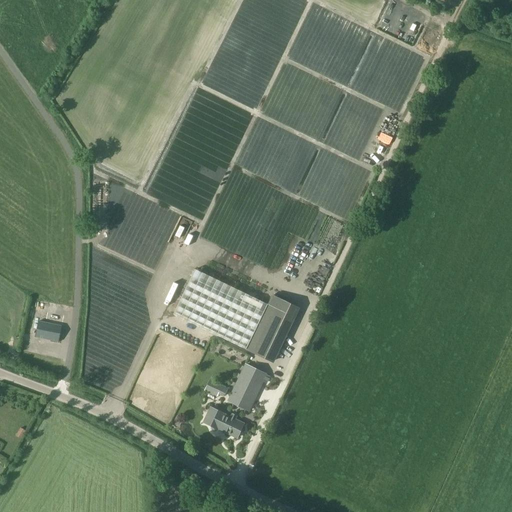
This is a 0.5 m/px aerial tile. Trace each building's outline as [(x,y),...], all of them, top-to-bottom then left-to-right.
[(425,34),(431,37),(435,27),(430,24),(425,34)] [(247,350),(268,305),(194,269),(173,315),(247,350)] [(311,276),(303,281),(307,289),(316,284),(311,276)] [(236,280),(234,285),(245,289),(247,284),(236,280)] [(249,283),(247,288),(258,292),(260,287),(249,283)] [(298,308),(273,295),(268,305),(247,350),(272,362),(298,308)] [(59,341),(61,326),(48,323),(38,320),(35,336),(59,341)] [(266,383),(269,375),(246,365),(228,400),(249,410),(263,381),(266,383)] [(210,380),(206,388),(218,394),(224,397),(228,388),(210,380)] [(237,438),(244,423),(210,407),(203,422),(237,438)] [(22,438),(26,430),(22,428),(18,436),(22,438)]
